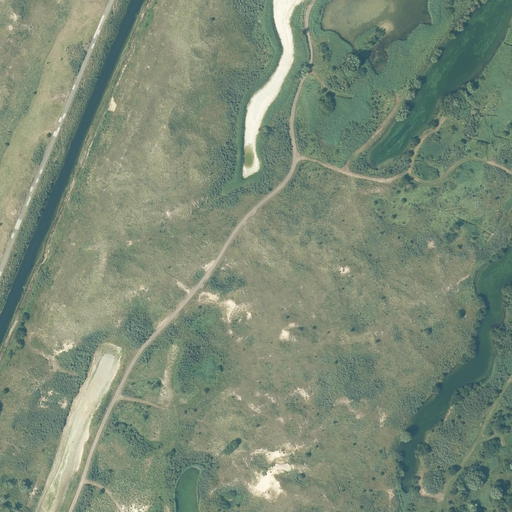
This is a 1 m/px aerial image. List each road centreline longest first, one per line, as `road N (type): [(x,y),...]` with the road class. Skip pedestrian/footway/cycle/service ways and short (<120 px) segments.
road 1 (track): [(317,0),(309,9),(312,67),(294,98),(291,177),(250,213),(142,349),(72,511)]
road 2 (track): [(0,272),(112,0)]
road 3 (track): [(511,173),(476,158),(441,180),(421,182),(296,159)]
